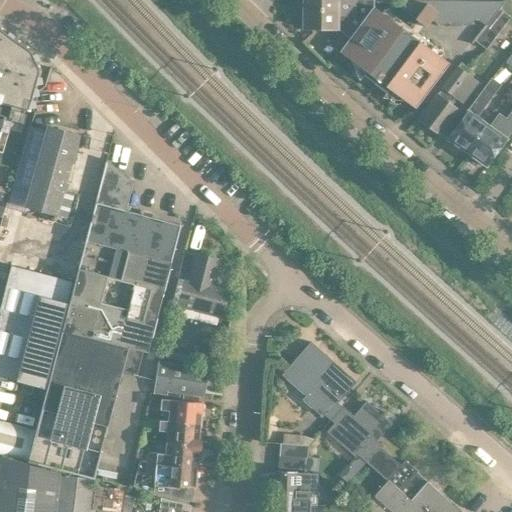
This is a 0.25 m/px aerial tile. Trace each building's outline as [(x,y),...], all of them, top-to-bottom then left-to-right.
[(339,30),(349,38),(371,8),(371,1),(358,0),(354,0),(354,1),(303,0),(302,29),(339,30)] [(458,2),(453,2),(444,2),(421,1),(405,1),(392,1),(392,5),(394,6),(424,29),(429,21),(433,24),(436,28),(448,26),(448,29),(460,28),(458,2)] [(471,27),(472,22),(474,2),(458,2),(460,28),(471,27)] [(502,3),(474,2),(472,22),(476,22),(483,27),(493,16),(502,4),(502,3)] [(371,8),(349,38),(337,53),(364,73),(361,77),(384,94),(387,90),(413,110),(447,66),(371,8)] [(504,25),(493,16),(483,27),(469,46),(470,46),(473,43),(484,51),(504,25)] [(0,103),(11,107),(21,110),(24,111),(25,108),(29,107),(28,101),(28,100),(27,100),(29,96),(32,95),(31,89),(31,88),(32,84),(36,83),(35,77),(34,77),(36,70),(26,49),(0,30),(0,103)] [(470,73),(466,70),(459,64),(440,89),(440,90),(435,97),(436,97),(421,116),(417,121),(436,136),(455,112),(445,105),(451,97),(460,105),(476,84),(467,76),(470,73)] [(445,139),(464,154),(484,127),(483,126),(474,119),(485,105),(484,104),(499,85),(490,79),(476,98),(445,139)] [(21,110),(11,107),(7,120),(17,123),(21,110)] [(484,169),(503,143),(511,131),(511,109),(504,120),(497,115),(486,128),(485,127),(484,127),(464,154),(465,155),(484,169)] [(0,153),(1,154),(7,133),(10,123),(3,121),(4,118),(0,117),(0,153)] [(64,183),(77,137),(46,129),(24,209),(54,217),(52,223),(68,228),(76,196),(65,193),(68,185),(64,183)] [(131,184),(106,162),(105,162),(35,431),(27,462),(93,480),(120,372),(123,373),(129,348),(146,352),(155,320),(179,226),(124,212),(131,184)] [(199,313),(197,319),(218,324),(228,288),(213,284),(218,261),(194,254),(193,256),(184,253),(170,306),(199,313)] [(9,266),(0,300),(0,378),(43,389),(72,283),(9,266)] [(231,323),(225,322),(223,332),(229,333),(231,323)] [(318,416),(320,414),(332,424),(344,411),(336,404),(355,383),(309,343),(288,367),(282,374),(280,376),(304,397),(300,401),(318,416)] [(161,360),(181,365),(185,352),(165,346),(161,360)] [(146,352),(129,348),(123,373),(135,376),(141,352),(146,354),(146,352)] [(282,374),(288,367),(280,359),(273,367),(282,374)] [(152,395),(163,397),(165,397),(165,394),(191,397),(191,396),(193,383),(202,384),(205,370),(157,363),(152,395)] [(191,397),(165,394),(165,397),(163,397),(163,401),(160,401),(159,411),(167,411),(166,422),(199,425),(201,404),(195,403),(196,397),(191,396),(191,397)] [(386,455),(373,444),(390,425),(365,403),(352,417),(344,411),(332,424),(341,433),(333,443),(343,452),(344,450),(353,458),(355,456),(372,471),(386,455)] [(0,422),(0,455),(27,462),(35,431),(0,422)] [(164,444),(166,444),(200,447),(201,433),(198,433),(199,425),(166,422),(158,422),(157,432),(166,432),(164,444)] [(306,447),(294,446),(294,438),(282,437),(281,445),(278,445),(277,457),(305,459),(306,447)] [(199,461),(200,447),(166,444),(165,455),(139,453),(137,463),(154,465),(195,468),(196,461),(199,461)] [(403,462),(399,466),(386,455),(372,471),(386,482),(372,497),(373,498),(360,511),(458,511),(415,474),(416,473),(403,462)] [(320,461),(305,459),(277,457),(276,469),(304,471),(304,472),(319,474),(320,461)] [(87,511),(91,482),(59,478),(59,475),(0,458),(0,511),(87,511)] [(193,489),(195,468),(154,465),(153,476),(135,474),(132,487),(153,493),(153,486),(168,488),(166,496),(190,503),(193,489)] [(314,506),(315,476),(308,475),(294,475),(294,473),(276,473),(274,511),(319,511),(320,506),(314,506)] [(182,511),(183,505),(159,499),(157,511),(182,511)]
